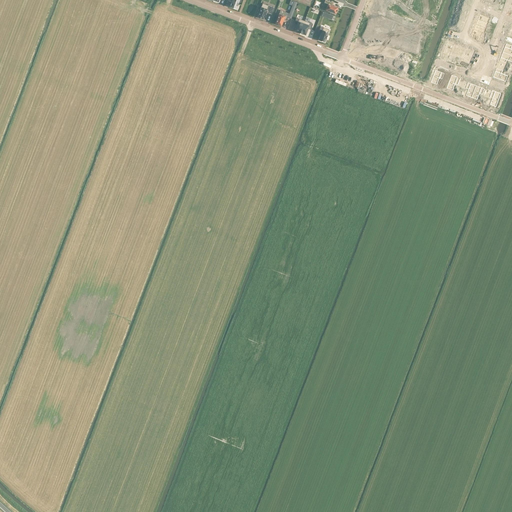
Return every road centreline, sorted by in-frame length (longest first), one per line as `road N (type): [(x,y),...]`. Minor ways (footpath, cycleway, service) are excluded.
road 1 (residential): [(341,57),(511,121)]
road 2 (residential): [(190,0),(341,57)]
